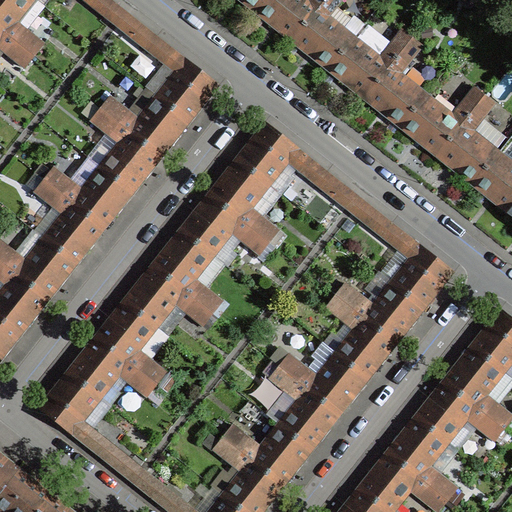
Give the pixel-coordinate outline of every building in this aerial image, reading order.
[(0,0),(0,28),(34,56),(44,44),(27,30),(16,22),(33,0),(0,0)] [(121,8),(111,0),(85,0),(111,21),(121,8)] [(240,0),(256,12),(265,0),(240,0)] [(265,0),(256,12),(265,19),(292,41),(323,0),(265,0)] [(302,49),(328,69),(354,36),(329,16),(340,0),(323,0),(292,41),(302,49)] [(121,8),(111,21),(114,23),(117,25),(127,12),(124,10),(121,8)] [(194,115),(218,85),(127,12),(117,25),(175,71),(156,95),(189,121),(194,115)] [(34,56),(0,28),(0,47),(6,53),(25,68),(34,56)] [(338,77),(364,98),(412,37),(402,29),(380,57),(354,36),(328,69),(338,77)] [(422,45),(412,37),(364,98),(375,106),(400,127),(426,93),(401,73),(422,45)] [(410,135),(436,156),(485,95),(474,87),(453,114),(426,93),(400,127),(410,135)] [(101,108),(161,156),(166,150),(189,121),(156,95),(138,118),(127,110),(110,96),(101,108)] [(495,103),(485,95),(436,156),(446,164),(473,184),(499,151),(473,130),(495,103)] [(138,186),(161,156),(101,108),(91,120),(105,131),(119,142),(100,165),(133,192),(138,186)] [(270,185),(288,161),(337,200),(346,207),(356,194),(265,122),(245,148),(237,158),(270,185)] [(511,161),(499,151),(473,184),(482,192),(509,213),(511,208),(511,161)] [(270,185),(237,158),(218,182),(209,194),(269,242),(279,230),(264,218),(251,208),(270,185)] [(100,165),(81,189),(69,179),(54,167),(44,179),(105,227),(110,221),(133,192),(100,165)] [(44,179),(35,191),(53,205),(62,213),(44,237),(77,263),(81,257),(105,227),(44,179)] [(180,229),(214,256),(232,232),(244,241),(260,254),(269,242),(209,194),(189,219),(180,229)] [(356,194),(346,207),(349,209),(352,212),(362,199),(359,196),(356,194)] [(429,303),(453,271),(362,199),(352,212),(361,219),(410,258),(391,281),(424,308),(429,303)] [(214,256),(180,229),(161,254),(152,265),(213,313),(222,301),(206,288),(195,279),(214,256)] [(44,237),(25,260),(14,252),(0,240),(0,259),(49,298),(54,292),(77,263),(44,237)] [(0,259),(0,279),(6,284),(0,291),(0,317),(21,334),(25,328),(49,298),(0,259)] [(213,313),(152,265),(132,291),(124,300),(157,327),(176,303),(188,313),(203,325),(213,313)] [(391,281),(373,304),(361,295),(345,283),(336,295),(396,343),(402,336),(424,308),(391,281)] [(335,352),(368,378),(373,373),(396,343),(336,295),(326,307),(341,319),(354,328),(335,352)] [(151,360),(139,350),(157,327),(124,300),(105,325),(96,336),(157,384),(166,372),(151,360)] [(511,317),(500,309),(480,334),(472,345),(505,371),(511,361),(511,317)] [(0,359),(21,334),(0,317),(0,359)] [(157,384),(96,336),(76,361),(68,371),(101,398),(120,374),(130,383),(147,396),(157,384)] [(505,371),(472,345),(453,368),(443,380),(504,428),(511,418),(511,415),(486,395),(505,371)] [(279,366),(340,414),(346,406),(368,378),(335,352),(316,376),(303,365),(289,354),(279,366)] [(279,423),(312,449),(316,444),(340,414),(279,366),(270,378),(285,389),(298,400),(279,423)] [(101,398),(68,371),(48,397),(39,408),(130,480),(140,467),(131,460),(82,421),(101,398)] [(415,416),(448,442),(467,419),(495,440),(504,428),(443,380),(424,404),(415,416)] [(387,451),(448,500),(457,488),(430,466),(448,442),(415,416),(397,439),(387,451)] [(279,423),(260,446),(233,425),(223,437),(284,485),(289,479),(312,449),(279,423)] [(241,470),(222,494),(245,511),(262,511),(284,485),(223,437),(214,449),(228,460),(241,470)] [(392,511),(411,490),(438,511),(448,500),(387,451),(368,476),(359,487),(390,511),(392,511)] [(0,490),(18,468),(0,453),(0,490)] [(140,467),(130,480),(133,482),(136,484),(146,471),(143,469),(140,467)] [(18,468),(0,490),(0,508),(4,511),(38,511),(52,495),(34,480),(18,468)] [(245,511),(222,494),(208,511),(197,511),(154,478),(146,471),(136,484),(170,511),(245,511)] [(338,511),(390,511),(359,487),(341,510),(338,511)] [(74,511),(68,507),(52,495),(38,511),(74,511)]
